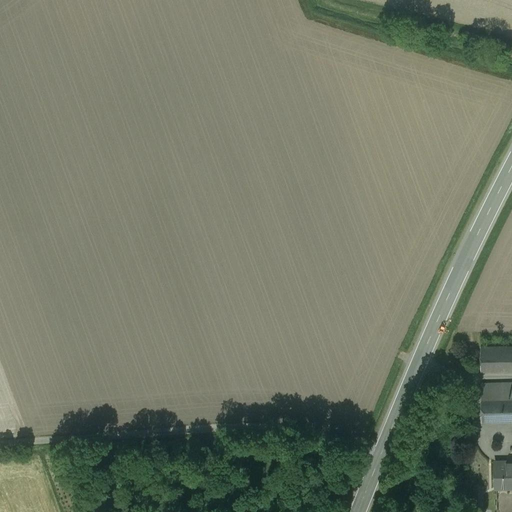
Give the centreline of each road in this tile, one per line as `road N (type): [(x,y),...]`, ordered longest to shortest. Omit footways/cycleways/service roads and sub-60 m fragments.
road 1 (unclassified): [(379,461),(294,430),(257,427),(0,445)]
road 2 (secondary): [(379,461),(511,165)]
